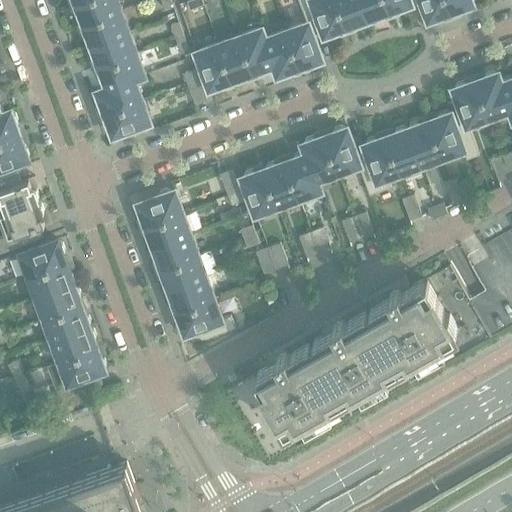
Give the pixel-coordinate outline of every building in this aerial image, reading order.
[(84,22),(121,9),(117,0),(79,0),(76,1),(79,9),(77,13),(80,20),(84,22)] [(161,0),(165,9),(173,6),(171,0),(161,0)] [(204,4),(202,0),(188,0),(187,1),(190,9),(204,4)] [(346,27),(336,0),(299,0),(307,22),(309,21),(314,34),(324,31),(325,34),(326,34),(331,36),(337,33),(340,29),(346,27)] [(366,23),(368,19),(360,0),(336,0),(346,27),(354,24),(359,26),(366,23)] [(382,13),(389,11),(384,0),(360,0),(368,19),(369,18),(373,20),(380,18),(382,13)] [(384,0),(389,11),(397,8),(402,10),(408,8),(408,4),(412,2),(410,0),(384,0)] [(444,14),(451,11),(447,0),(421,0),(429,19),(430,19),(435,21),(442,18),(444,14)] [(473,3),(472,0),(447,0),(451,11),(458,8),(463,11),(470,8),(472,4),(473,3)] [(92,44),(129,31),(121,9),(84,22),(87,30),(85,35),(87,41),(92,43),(92,44)] [(175,37),(184,34),(179,21),(170,24),(175,37)] [(322,58),(314,34),(309,21),(307,22),(287,29),(301,66),(307,63),(312,66),(319,63),(321,58),(322,58)] [(277,67),(266,37),(262,27),(240,35),(253,72),(261,69),(265,71),(275,67),(277,67)] [(293,69),(301,66),(287,29),(266,37),(277,67),(275,67),(278,74),(279,74),(284,76),(291,73),(293,69)] [(100,65),(136,51),(129,31),(92,44),(92,45),(90,49),(93,56),(97,58),(100,65)] [(184,34),(175,37),(180,52),(189,48),(184,34)] [(246,74),(253,72),(240,35),(219,42),(233,79),(237,81),(244,79),(246,74)] [(225,82),(233,79),(219,42),(196,51),(210,88),(211,87),(216,89),(223,87),(225,82)] [(104,87),(135,78),(145,74),(136,51),(100,65),(103,73),(100,77),(104,87)] [(187,82),(200,77),(197,69),(184,73),(187,82)] [(500,79),(501,78),(498,71),(497,72),(492,70),(486,72),(483,77),(474,80),(487,117),(511,109),(500,79)] [(511,112),(511,75),(501,78),(500,79),(511,109),(511,112)] [(187,82),(196,104),(208,99),(200,77),(187,82)] [(105,112),(142,99),(135,78),(104,87),(97,90),(98,91),(96,96),(98,103),(103,105),(105,112)] [(487,117),(474,80),(468,82),(464,80),(458,82),(455,87),(454,88),(463,111),(464,111),(469,124),(487,117)] [(142,99),(105,112),(108,119),(106,124),(108,131),(113,133),(114,134),(134,127),(138,129),(145,127),(147,122),(150,121),(142,99)] [(0,114),(11,110),(11,109),(4,111),(1,102),(0,101),(0,114)] [(0,140),(20,134),(16,124),(19,119),(16,113),(11,110),(0,114),(0,140)] [(464,111),(463,111),(453,115),(452,111),(450,112),(446,110),(439,112),(437,117),(428,120),(442,157),(464,149),(467,158),(480,153),(469,124),(464,111)] [(421,164),(442,157),(428,120),(422,122),(418,120),(411,123),(409,127),(407,128),(407,127),(421,164)] [(354,151),(356,150),(347,126),(346,127),(341,125),(335,127),(332,132),(328,134),(342,170),(359,164),(354,151)] [(421,164),(407,127),(403,125),(396,128),(394,133),(386,135),(400,172),(421,164)] [(20,134),(0,140),(0,168),(29,158),(28,157),(30,152),(28,145),(23,143),(20,134)] [(318,179),(342,170),(328,134),(318,137),(313,135),(306,138),(304,142),(303,143),(305,149),(307,149),(318,179)] [(379,180),(400,172),(386,135),(379,138),(375,136),(368,138),(366,143),(364,143),(366,146),(356,150),(354,151),(359,164),(370,193),(383,189),(379,180)] [(321,189),(318,179),(307,149),(305,149),(294,154),(292,158),(286,160),(299,197),(321,189)] [(511,176),(511,175),(511,150),(502,154),(511,176)] [(499,180),(511,176),(502,154),(491,158),(499,180)] [(299,197),(286,160),(280,162),(275,160),(266,164),(264,168),(277,205),(299,197)] [(228,194),(241,190),(233,168),(221,173),(228,194)] [(277,205),(264,168),(259,170),(254,168),(244,172),(242,176),(256,213),(277,205)] [(0,214),(37,200),(39,195),(37,188),(32,186),(29,178),(23,181),(18,169),(0,176),(0,214)] [(460,201),(465,199),(457,177),(451,179),(460,201)] [(453,204),(460,201),(451,179),(445,182),(453,204)] [(147,225),(183,211),(175,189),(138,202),(139,203),(137,208),(139,215),(144,217),(147,225)] [(241,190),(228,194),(232,203),(244,199),(241,190)] [(417,217),(422,215),(414,193),(409,195),(417,217)] [(410,219),(417,217),(409,195),(402,197),(410,219)] [(39,225),(46,223),(43,215),(45,210),(42,203),(38,201),(37,200),(0,214),(0,222),(5,236),(0,237),(0,251),(0,252),(43,236),(39,225)] [(448,212),(446,206),(444,202),(428,207),(432,218),(448,212)] [(154,245),(191,232),(183,211),(147,225),(149,232),(147,236),(149,243),(154,245)] [(362,237),(374,233),(374,232),(366,211),(354,215),(362,237)] [(350,241),(362,237),(354,215),(342,219),(350,241)] [(257,233),(255,230),(253,224),(241,228),(244,237),(257,233)] [(319,252),(331,248),(323,226),(311,231),(319,252)] [(308,257),(319,252),(311,231),(300,235),(308,257)] [(162,267),(199,254),(191,232),(154,245),(154,246),(152,251),(155,258),(159,260),(162,267)] [(257,233),(244,237),(247,246),(260,242),(257,233)] [(26,275),(66,261),(64,254),(66,249),(63,242),(59,240),(58,239),(21,252),(22,255),(19,256),(26,275)] [(276,268),(288,264),(289,264),(281,242),(268,246),(276,268)] [(264,272),(276,268),(268,246),(257,250),(264,272)] [(250,259),(257,257),(255,249),(248,252),(250,259)] [(170,289),(207,275),(199,254),(162,267),(165,274),(162,279),(165,286),(170,288),(170,289)] [(34,297),(74,282),(76,277),(73,270),(69,268),(66,261),(26,275),(34,297)] [(178,311),(215,297),(207,275),(170,289),(168,294),(170,301),(175,303),(178,311)] [(370,313),(400,365),(402,364),(403,367),(420,358),(418,355),(437,344),(439,347),(456,338),(454,335),(457,333),(455,330),(458,328),(450,314),(447,315),(428,281),(425,283),(423,280),(402,291),(400,288),(389,294),(391,297),(371,309),(372,312),(370,313)] [(42,318),(82,304),(79,297),(81,292),(79,285),(74,283),(74,282),(34,297),(42,318)] [(185,331),(186,332),(189,331),(193,342),(236,327),(231,314),(222,317),(215,297),(178,311),(180,317),(178,322),(180,329),(185,331)] [(268,305),(266,309),(269,314),(277,311),(273,303),(268,305)] [(49,340),(90,325),(89,325),(92,320),(89,313),(84,311),(82,304),(42,318),(49,340)] [(400,365),(370,313),(368,314),(366,311),(346,323),(344,320),(333,326),(335,329),(314,341),(316,344),(314,345),(343,397),(345,396),(347,399),(363,390),(362,386),(381,376),(382,379),(399,370),(397,366),(400,365)] [(57,361),(97,347),(95,339),(97,335),(94,328),(90,326),(90,325),(49,340),(57,361)] [(343,397),(314,345),(312,346),(310,343),(289,355),(287,351),(276,357),(278,361),(258,372),(259,375),(256,377),(276,412),(272,413),(281,428),(284,426),(285,429),(289,427),(290,431),(307,421),(305,418),(324,407),(326,411),(342,401),(341,398),(343,397)] [(48,365),(55,385),(60,398),(103,382),(99,371),(105,369),(105,367),(107,363),(105,356),(100,354),(97,347),(57,361),(48,365)] [(14,376),(22,373),(16,360),(8,364),(14,376)] [(22,373),(14,376),(21,389),(29,386),(22,373)] [(145,511),(136,487),(127,461),(0,505),(0,511),(145,511)]
